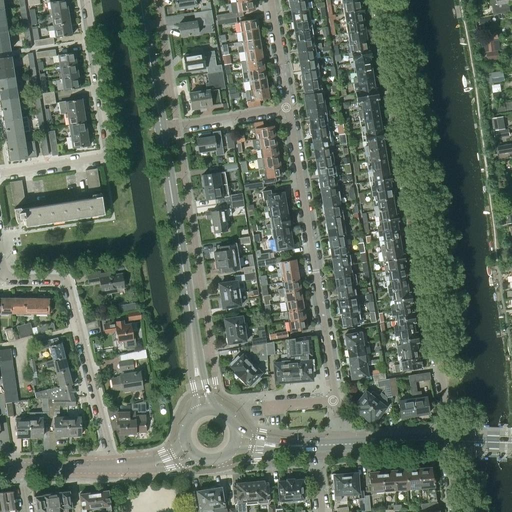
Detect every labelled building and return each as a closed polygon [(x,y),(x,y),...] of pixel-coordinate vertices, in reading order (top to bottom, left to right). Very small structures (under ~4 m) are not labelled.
[(66,0),(49,3),(51,15),(67,12),(66,0)] [(173,0),(175,10),(176,10),(176,9),(194,6),(195,7),(194,0),(173,0)] [(252,0),(250,0),(235,3),(237,13),(254,10),(252,0)] [(290,8),(291,13),(308,10),(306,0),(288,3),(289,7),(290,8)] [(343,3),(344,13),(364,10),(363,6),(361,7),(360,0),(343,3)] [(511,0),(496,0),(498,8),(492,9),(493,15),(510,12),(509,3),(511,2),(511,0)] [(28,10),(31,29),(36,29),(33,10),(28,10)] [(195,22),(178,24),(180,37),(197,34),(196,26),(204,25),(203,19),(212,18),(211,10),(194,13),(195,22)] [(291,13),(293,23),(309,20),(308,10),(291,13)] [(344,13),(346,23),(363,20),(362,14),(364,14),(364,10),(344,13)] [(51,15),(53,26),(69,23),(67,12),(51,15)] [(239,22),(240,32),(257,30),(255,19),(250,20),(249,17),(240,19),(240,22),(239,22)] [(293,23),(294,32),(311,30),(309,20),(293,23)] [(346,23),(347,33),(365,30),(363,20),(346,23)] [(69,23),(53,26),(47,27),(48,31),(53,30),(54,38),(71,35),(69,23)] [(240,32),(242,42),(258,39),(257,30),(240,32)] [(294,32),(296,42),(313,40),(311,30),(294,32)] [(347,33),(349,43),(367,40),(365,30),(347,33)] [(6,31),(0,31),(0,52),(9,51),(6,31)] [(52,38),(38,40),(33,41),(34,47),(53,44),(52,38)] [(242,46),(243,52),(260,49),(258,39),(242,42),(233,44),(234,47),(242,46)] [(296,42),(298,52),(314,49),(322,48),(321,43),(313,44),(313,40),(296,42)] [(349,43),(351,53),(370,49),(368,49),(367,40),(349,43)] [(243,52),(245,62),(262,59),(260,49),(243,52)] [(298,52),(299,62),(316,59),(314,49),(298,52)] [(349,53),(350,63),(370,60),(369,57),(371,57),(370,49),(351,53),(349,53)] [(35,53),(36,59),(55,56),(54,50),(35,53)] [(55,68),(59,67),(76,65),(74,53),(57,55),(58,63),(54,63),(55,68)] [(205,68),(206,74),(221,71),(220,65),(215,66),(214,57),(202,59),(201,53),(183,56),(185,71),(205,68)] [(0,58),(0,79),(13,77),(10,57),(0,58)] [(240,63),(242,72),(263,69),(262,59),(245,62),(240,63)] [(299,62),(301,72),(317,69),(322,68),(322,63),(317,64),(316,59),(299,62)] [(350,63),(352,73),(371,70),(370,60),(350,63)] [(59,67),(61,79),(78,76),(76,65),(59,67)] [(243,82),(248,81),(265,78),(263,69),(242,72),(243,78),(242,78),(243,82)] [(300,77),(301,82),(319,79),(317,69),(301,72),(301,76),(300,77)] [(352,73),(353,83),(373,80),(371,70),(352,73)] [(221,71),(206,74),(208,83),(205,83),(206,90),(189,93),(191,109),(210,106),(220,104),(218,89),(224,88),(222,76),(221,71)] [(78,76),(61,79),(63,91),(79,88),(78,76)] [(0,79),(0,100),(16,98),(13,77),(0,79)] [(248,81),(250,91),(266,88),(265,78),(248,81)] [(303,87),(304,91),(321,89),(319,79),(301,82),(302,86),(303,87)] [(353,83),(356,97),(377,94),(376,88),(374,88),(373,80),(353,83)] [(266,88),(250,91),(251,97),(249,97),(250,101),(251,107),(259,106),(258,100),(268,98),(266,88)] [(303,95),(304,106),(323,103),(321,89),(304,91),(304,94),(303,95)] [(356,99),(358,111),(378,108),(376,99),(378,99),(378,96),(377,94),(356,97),(356,99)] [(0,100),(0,110),(2,121),(19,118),(16,98),(0,100)] [(61,115),(66,114),(83,111),(81,99),(58,103),(59,110),(60,111),(61,115)] [(308,117),(308,120),(325,117),(329,116),(328,106),(324,107),(323,104),(323,103),(304,106),(305,107),(306,117),(308,117)] [(358,111),(360,121),(379,118),(378,108),(358,111)] [(66,114),(68,125),(85,123),(83,111),(66,114)] [(308,125),(309,130),(327,127),(325,117),(308,120),(309,124),(308,125)] [(2,121),(5,141),(23,138),(19,118),(2,121)] [(360,121),(361,131),(381,128),(379,118),(360,121)] [(257,133),(258,139),(274,136),(273,126),(263,128),(262,122),(253,123),(254,129),(255,134),(257,133)] [(68,125),(70,137),(87,134),(85,123),(68,125)] [(311,135),(312,139),(328,137),(333,136),(333,131),(328,132),(327,127),(309,130),(309,134),(311,135)] [(361,131),(363,141),(384,138),(383,131),(381,131),(381,128),(361,131)] [(212,137),(196,139),(198,152),(214,150),(215,156),(223,155),(219,131),(211,132),(212,137)] [(87,134),(70,137),(72,149),(88,146),(87,134)] [(256,149),(259,149),(276,146),(274,136),(258,139),(259,145),(255,146),(250,147),(250,150),(256,149)] [(55,137),(48,138),(51,156),(57,155),(55,137)] [(312,139),(313,149),(330,146),(328,137),(312,139)] [(23,138),(5,141),(8,161),(36,157),(33,141),(23,143),(23,138)] [(363,141),(364,151),(384,148),(383,139),(384,138),(363,141)] [(498,147),(500,154),(511,152),(511,145),(498,147)] [(259,149),(261,159),(278,156),(276,146),(259,149)] [(313,149),(315,159),(332,156),(330,146),(313,149)] [(364,151),(366,161),(386,158),(384,148),(364,151)] [(256,159),(257,169),(279,166),(278,156),(261,159),(256,159)] [(315,159),(317,169),(333,166),(332,156),(315,159)] [(366,161),(368,171),(387,168),(386,158),(366,161)] [(279,166),(257,169),(258,175),(263,174),(264,178),(261,179),(262,184),(275,181),(274,177),(281,176),(279,166)] [(317,169),(318,179),(335,176),(333,166),(317,169)] [(368,171),(369,181),(391,178),(390,174),(388,175),(387,168),(368,171)] [(85,170),(86,178),(98,176),(96,169),(85,170)] [(201,175),(203,188),(220,185),(219,178),(224,177),(224,172),(218,173),(201,175)] [(86,178),(87,185),(99,183),(98,176),(86,178)] [(318,179),(320,189),(337,186),(335,176),(318,179)] [(369,181),(371,191),(391,188),(389,182),(391,181),(391,178),(369,181)] [(9,182),(10,190),(22,188),(21,180),(9,182)] [(244,185),(245,191),(246,190),(250,190),(263,187),(262,182),(244,185)] [(87,185),(88,192),(100,191),(99,183),(87,185)] [(220,185),(203,188),(205,201),(217,199),(222,198),(227,197),(227,192),(221,192),(220,185)] [(320,189),(321,199),(338,196),(337,186),(320,189)] [(22,188),(10,190),(12,198),(23,196),(22,188)] [(371,191),(372,201),(392,198),(391,188),(371,191)] [(265,200),(266,207),(285,204),(283,193),(270,195),(269,190),(262,192),(262,196),(263,201),(265,200)] [(229,196),(230,203),(242,201),(241,194),(229,196)] [(23,196),(12,198),(13,206),(25,204),(23,196)] [(21,222),(21,219),(24,218),(25,227),(103,214),(100,196),(94,197),(95,200),(23,212),(23,209),(20,209),(20,208),(13,209),(15,220),(16,222),(21,222)] [(222,198),(217,199),(218,205),(230,203),(229,196),(227,197),(222,198)] [(321,204),(321,209),(340,206),(338,196),(321,199),(322,203),(321,204)] [(372,201),(374,211),(394,208),(392,198),(372,201)] [(267,212),(268,218),(287,215),(287,214),(286,214),(285,204),(266,207),(263,207),(264,212),(267,212)] [(324,214),(325,218),(341,215),(340,206),(321,209),(322,213),(324,214)] [(374,211),(376,221),(397,217),(397,214),(395,215),(394,208),(374,211)] [(214,233),(215,237),(219,236),(219,233),(226,232),(223,217),(230,216),(229,209),(204,213),(205,219),(211,218),(213,234),(214,233)] [(268,218),(270,229),(289,225),(287,215),(268,218)] [(324,224),(325,228),(343,225),(341,215),(325,218),(325,222),(324,224)] [(376,221),(377,231),(397,228),(396,221),(398,221),(397,217),(376,221)] [(270,229),(272,239),(290,236),(288,226),(289,226),(289,225),(270,229)] [(327,234),(328,238),(345,235),(343,225),(325,228),(326,233),(327,234)] [(377,231),(379,241),(399,238),(397,228),(377,231)] [(328,238),(329,248),(346,245),(345,240),(349,239),(348,235),(345,235),(328,238)] [(290,236),(272,239),(273,246),(271,246),(271,251),(292,247),(290,236)] [(379,241),(380,251),(400,248),(399,238),(379,241)] [(213,252),(214,260),(237,257),(235,244),(215,247),(216,252),(213,252)] [(329,248),(331,258),(348,255),(346,245),(329,248)] [(380,251),(382,261),(404,257),(403,254),(401,254),(400,248),(380,251)] [(256,262),(264,260),(268,260),(267,253),(259,255),(260,258),(256,258),(256,262)] [(331,258),(333,267),(349,265),(353,264),(352,254),(348,255),(331,258)] [(242,268),(243,274),(254,272),(251,255),(247,255),(248,267),(242,268)] [(237,257),(214,260),(216,269),(218,269),(219,273),(239,270),(237,257)] [(382,261),(384,271),(403,267),(402,261),(404,260),(404,257),(382,261)] [(277,273),(280,273),(296,270),(295,260),(278,263),(279,269),(276,269),(277,273)] [(333,267),(334,277),(351,275),(349,265),(333,267)] [(381,271),(383,281),(405,278),(403,267),(384,271),(381,271)] [(280,273),(281,282),(298,280),(296,270),(280,273)] [(122,288),(120,273),(112,275),(112,272),(99,274),(99,272),(86,274),(88,282),(99,281),(101,294),(110,292),(110,290),(122,288)] [(254,272),(243,274),(244,281),(255,279),(254,272)] [(334,277),(336,287),(353,284),(351,275),(334,277)] [(386,287),(387,291),(407,288),(405,278),(383,281),(384,288),(386,287)] [(278,289),(279,293),(299,289),(298,280),(281,282),(282,289),(278,289)] [(218,284),(220,296),(239,293),(237,281),(218,284)] [(336,287),(337,297),(354,294),(353,284),(336,287)] [(387,291),(389,300),(410,297),(409,292),(407,292),(407,288),(387,291)] [(283,295),(285,302),(301,299),(299,289),(279,293),(280,296),(283,295)] [(239,293),(220,296),(222,308),(241,305),(239,293)] [(336,301),(337,307),(356,304),(354,294),(337,297),(338,300),(336,301)] [(389,300),(390,311),(410,307),(409,303),(411,302),(410,297),(389,300)] [(0,313),(11,313),(11,298),(0,298),(0,313)] [(11,313),(23,313),(23,298),(11,298),(11,313)] [(23,313),(34,313),(34,299),(23,298),(23,313)] [(34,299),(34,313),(48,313),(48,299),(34,299)] [(285,302),(286,312),(303,309),(301,299),(285,302)] [(134,302),(120,305),(121,312),(135,309),(134,302)] [(340,314),(341,317),(358,314),(356,304),(337,307),(338,314),(340,314)] [(390,311),(392,321),(413,317),(412,312),(411,312),(410,307),(390,311)] [(286,312),(288,322),(304,319),(303,309),(286,312)] [(126,313),(127,319),(131,318),(132,320),(140,319),(138,311),(126,313)] [(358,314),(341,317),(342,327),(359,324),(358,314)] [(224,320),(225,331),(246,328),(245,323),(243,323),(242,317),(224,320)] [(392,321),(393,331),(413,327),(412,322),(414,322),(413,317),(392,321)] [(304,319),(288,322),(289,332),(306,329),(304,319)] [(103,325),(104,332),(115,331),(117,341),(122,340),(123,348),(134,346),(132,332),(130,332),(129,325),(122,326),(122,321),(115,322),(115,323),(103,325)] [(29,323),(23,325),(26,336),(37,334),(36,327),(31,328),(29,323)] [(48,324),(36,327),(37,334),(49,331),(48,324)] [(26,336),(23,325),(16,326),(19,338),(26,336)] [(393,331),(395,341),(417,337),(416,332),(414,332),(413,327),(393,331)] [(4,330),(8,342),(14,340),(11,328),(4,330)] [(246,328),(225,331),(227,344),(246,341),(245,334),(247,333),(246,328)] [(251,339),(252,346),(262,344),(265,344),(266,343),(264,330),(257,331),(259,338),(251,339)] [(344,335),(345,346),(363,343),(361,332),(344,335)] [(297,338),(300,381),(311,380),(310,370),(312,369),(311,361),(310,361),(309,355),(311,355),(309,336),(297,338)] [(395,341),(397,351),(416,347),(415,342),(417,342),(417,337),(395,341)] [(284,341),(285,350),(285,352),(288,382),(300,381),(297,338),(284,341)] [(346,350),(347,357),(365,354),(364,347),(368,346),(368,342),(363,343),(345,346),(346,350)] [(48,346),(52,360),(64,357),(60,343),(48,346)] [(250,353),(258,352),(261,349),(263,349),(262,344),(252,346),(249,346),(250,353)] [(397,351),(398,360),(420,357),(418,357),(416,347),(397,351)] [(288,382),(285,352),(285,350),(282,350),(283,355),(280,355),(281,363),(273,364),(274,383),(288,382)] [(348,364),(349,368),(367,365),(382,362),(381,358),(369,361),(366,361),(365,354),(347,357),(348,364)] [(231,371),(237,378),(251,364),(242,355),(238,359),(236,358),(230,364),(232,366),(230,367),(233,369),(231,371)] [(54,366),(55,373),(67,370),(64,357),(52,360),(45,362),(46,368),(54,366)] [(420,357),(398,360),(400,371),(420,368),(419,364),(421,364),(420,357)] [(111,379),(112,390),(122,388),(122,390),(140,388),(138,372),(132,373),(131,368),(132,368),(131,360),(118,362),(119,370),(121,370),(122,375),(120,375),(120,378),(111,379)] [(251,364),(237,378),(244,384),(246,382),(248,384),(249,383),(251,385),(258,378),(256,377),(259,373),(251,364)] [(367,365),(349,368),(351,379),(368,376),(367,365)] [(55,373),(59,387),(70,384),(71,384),(67,370),(55,373)] [(408,376),(412,399),(414,415),(429,413),(426,397),(422,398),(421,391),(416,392),(414,382),(423,380),(422,373),(408,376)] [(389,385),(391,396),(397,395),(395,380),(400,379),(400,377),(394,378),(388,379),(389,385)] [(45,390),(34,393),(35,398),(41,398),(47,398),(47,403),(53,403),(53,408),(58,408),(58,406),(64,406),(64,402),(63,402),(63,397),(73,397),(72,392),(75,392),(74,388),(71,389),(70,384),(56,388),(56,387),(51,389),(45,390)] [(389,385),(384,386),(384,388),(380,393),(386,397),(391,396),(389,385)] [(356,411),(362,415),(375,399),(378,396),(372,391),(369,395),(365,392),(355,405),(356,406),(355,407),(357,408),(356,411)] [(74,397),(73,397),(63,397),(63,402),(64,402),(64,406),(74,405),(74,397)] [(28,412),(28,418),(29,436),(42,436),(41,418),(47,418),(47,403),(47,398),(41,398),(41,412),(28,412)] [(375,399),(362,415),(369,421),(370,419),(372,420),(373,419),(374,420),(385,407),(375,399)] [(414,415),(412,399),(398,401),(400,418),(414,415)] [(144,401),(131,404),(131,410),(137,410),(137,412),(145,412),(144,401)] [(47,403),(47,418),(53,418),(54,436),(67,435),(66,417),(58,418),(58,408),(53,408),(53,403),(47,403)] [(128,413),(115,413),(116,426),(118,426),(119,434),(134,434),(134,432),(144,432),(144,416),(128,416),(128,413)] [(66,417),(67,435),(80,435),(79,417),(66,417)] [(29,436),(28,418),(15,419),(16,437),(29,436)] [(426,487),(428,503),(420,504),(421,509),(437,507),(436,502),(434,489),(433,489),(432,473),(431,473),(430,468),(425,468),(425,466),(418,467),(419,487),(426,487)] [(407,488),(419,487),(418,467),(410,468),(410,469),(406,470),(407,488)] [(395,489),(407,488),(406,470),(405,470),(405,468),(398,469),(398,470),(393,471),(395,489)] [(383,490),(395,489),(393,471),(389,471),(389,469),(381,470),(383,490)] [(375,491),(383,490),(381,470),(374,471),(374,473),(369,473),(370,493),(375,493),(375,491)] [(345,474),(346,493),(352,493),(352,500),(358,499),(359,511),(364,511),(363,498),(358,498),(356,473),(345,474)] [(340,494),(346,493),(345,474),(337,475),(337,474),(332,474),(333,479),(334,479),(334,490),(333,490),(334,501),(338,501),(340,498),(340,494)] [(293,481),(289,481),(291,499),(302,498),(301,480),(299,478),(294,479),(293,481)] [(291,499),(289,481),(286,481),(284,480),(279,480),(277,482),(279,500),(291,499)] [(262,481),(254,482),(256,500),(267,499),(266,483),(262,483),(262,481)] [(243,482),(243,483),(245,501),(256,500),(254,482),(243,482)] [(245,501),(243,483),(236,484),(236,486),(232,486),(234,502),(236,502),(237,511),(238,511),(243,511),(244,511),(246,511),(245,501)] [(211,511),(226,511),(225,509),(223,509),(220,488),(216,488),(216,487),(208,488),(211,511)] [(199,511),(202,511),(211,511),(208,488),(200,489),(200,491),(196,491),(199,511)] [(60,492),(63,509),(62,511),(67,511),(67,509),(71,508),(69,491),(60,492)] [(110,511),(107,491),(79,495),(80,511),(85,511),(92,510),(98,509),(98,511),(110,511)] [(8,511),(5,492),(0,492),(0,511),(8,511)] [(15,511),(13,492),(5,492),(8,511),(15,511)] [(58,511),(58,510),(63,509),(60,492),(51,493),(53,511),(58,511)] [(50,511),(53,511),(51,493),(42,494),(42,495),(45,511),(46,511),(50,511)] [(45,511),(42,495),(33,496),(35,511),(45,511)]
